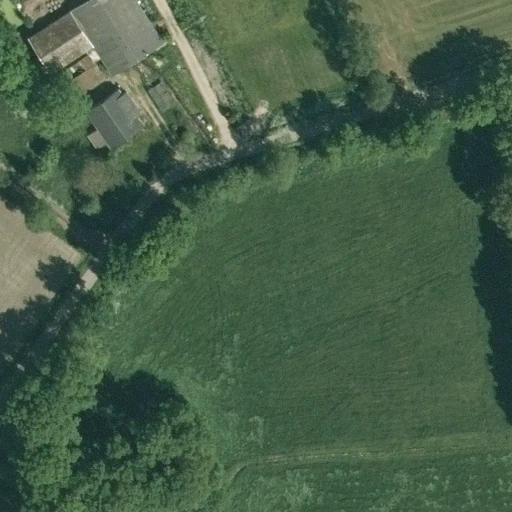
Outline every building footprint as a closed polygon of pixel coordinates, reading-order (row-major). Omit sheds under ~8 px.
[(85,0),(70,10),(27,38),(54,78),(89,55),(96,51),(100,57),(112,75),(163,42),(136,0),(85,0)] [(54,78),(31,93),(39,106),(40,108),(41,107),(74,86),(82,97),(106,80),(93,61),(89,55),(54,78)] [(147,91),(162,112),(175,104),(161,81),(147,91)] [(86,111),(111,147),(142,125),(136,116),(139,114),(125,92),(121,94),(117,89),(86,111)] [(161,488),(178,511),(201,511),(209,506),(196,485),(215,472),(206,457),(161,488)] [(120,504),(151,491),(144,473),(113,484),(120,504)]
